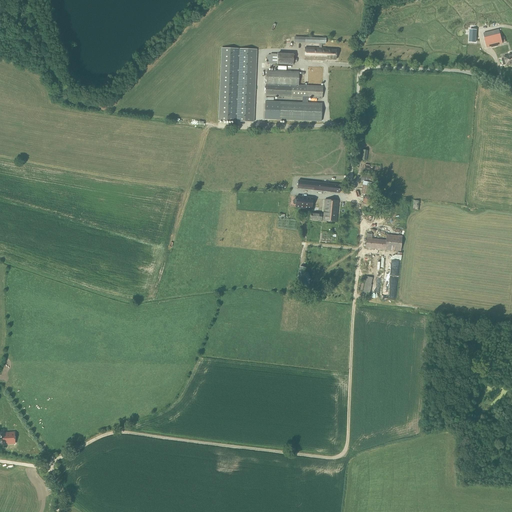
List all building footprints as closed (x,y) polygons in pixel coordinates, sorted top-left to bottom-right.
[(503,33),(485,38),(488,50),(506,46),(503,33)] [(324,44),(326,44),(326,38),(295,37),(295,43),(319,44),(319,48),(305,47),(305,60),(325,60),(325,59),(336,60),(336,50),(325,49),(325,48),(321,48),(322,45),(322,44),(324,44)] [(221,48),(218,121),(254,122),(257,50),(221,48)] [(268,55),(267,64),(293,65),(293,63),(297,63),(297,59),(294,59),(294,54),(277,53),(277,54),(270,54),(270,55),(268,55)] [(322,99),(322,86),(299,85),(299,72),(267,71),(266,84),(265,97),(303,98),(303,103),(280,102),(280,120),(321,122),(322,104),(307,103),(308,98),(322,99)] [(374,177),(362,175),(361,181),(364,182),(363,185),(362,185),(360,194),(369,195),(370,187),(369,186),(370,183),(373,183),(374,177)] [(297,189),(340,193),(341,185),(298,180),(297,189)] [(313,198),(297,196),(295,208),(311,209),(313,198)] [(339,201),(325,200),(324,214),(311,213),(310,220),(321,221),(336,222),(339,201)] [(386,235),(386,240),(372,239),(372,234),(367,234),(365,248),(400,251),(402,236),(386,235)] [(303,268),(302,269),(300,269),(296,285),(301,286),(306,269),(303,268)] [(367,276),(362,295),(369,296),(372,284),(371,284),(372,278),(367,276)] [(15,442),(15,441),(14,433),(2,434),(3,444),(8,444),(14,443),(15,443),(15,442)]
